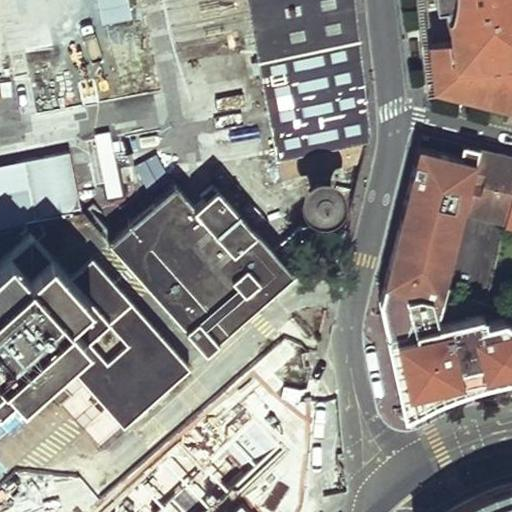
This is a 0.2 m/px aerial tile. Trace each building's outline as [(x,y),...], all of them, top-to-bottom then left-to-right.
[(356,0),(245,0),(274,160),(277,159),(280,182),(295,179),(362,165),(372,133),(356,0)] [(511,0),(435,0),(436,3),(446,2),(447,21),(454,20),(455,36),(432,38),(437,84),(511,103),(511,0)] [(222,121),(219,92),(193,95),(196,124),(222,121)] [(461,156),(418,146),(380,301),(406,415),(425,405),(443,396),(463,388),(482,382),(502,377),(511,375),(511,321),(501,314),(485,318),(484,312),(481,312),(480,311),(450,318),(446,302),(441,303),(441,293),(449,265),(440,263),(446,239),(455,242),(464,209),(480,148),(464,144),(461,156)] [(504,220),(506,209),(511,187),(511,156),(491,151),(480,148),(464,209),(504,220)] [(70,153),(0,165),(0,229),(81,215),(70,153)] [(95,446),(292,286),(221,199),(224,188),(212,198),(204,188),(196,194),(159,183),(145,194),(163,199),(64,279),(39,249),(22,244),(0,262),(0,471),(9,464),(0,453),(0,437),(53,395),(95,446)] [(330,199),(350,200),(351,188),(322,186),(321,205),(315,205),(314,217),(329,218),(330,199)] [(511,210),(506,209),(504,220),(503,222),(511,223),(511,210)] [(302,353),(305,367),(312,366),(309,351),(302,353)] [(511,511),(511,484),(501,487),(492,490),(480,495),(470,500),(459,506),(450,511),(449,511),(511,511)]
